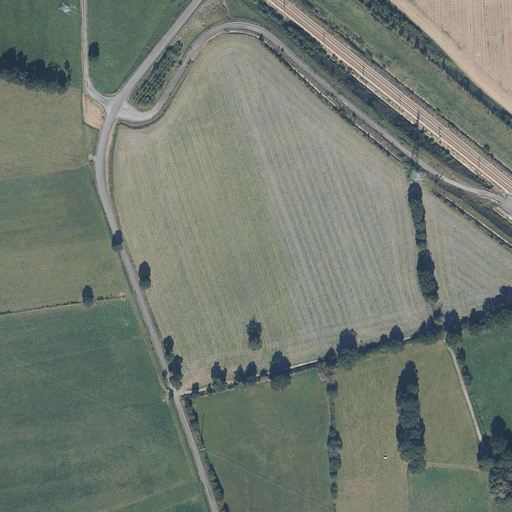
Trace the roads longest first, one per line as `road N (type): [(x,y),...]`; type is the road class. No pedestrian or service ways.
road 1 (unclassified): [(115,108),(99,153),(103,198),(215,511)]
road 2 (track): [(238,6),(453,171),(457,184)]
road 3 (track): [(511,156),(319,0)]
road 4 (track): [(511,448),(485,451),(445,330)]
road 5 (unclassified): [(197,0),(115,108)]
road 6 (unclassified): [(83,0),(87,89),(115,108)]
